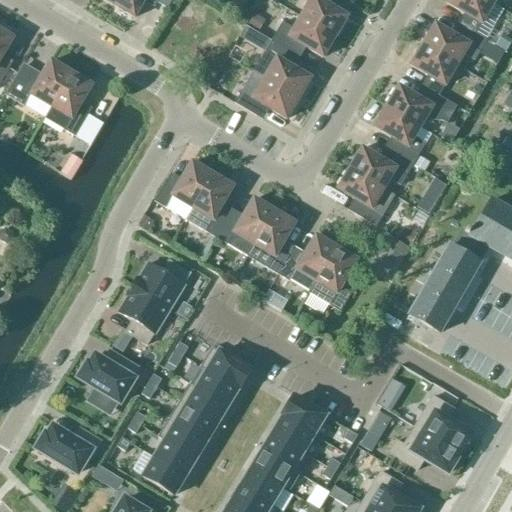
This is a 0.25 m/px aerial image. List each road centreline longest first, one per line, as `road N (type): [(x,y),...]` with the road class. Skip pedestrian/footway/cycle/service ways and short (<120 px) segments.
road 1 (residential): [(0,446),(99,279),(121,210),(180,117)]
road 2 (residential): [(409,0),(297,185),(180,117)]
road 3 (residential): [(180,117),(181,101),(12,0)]
